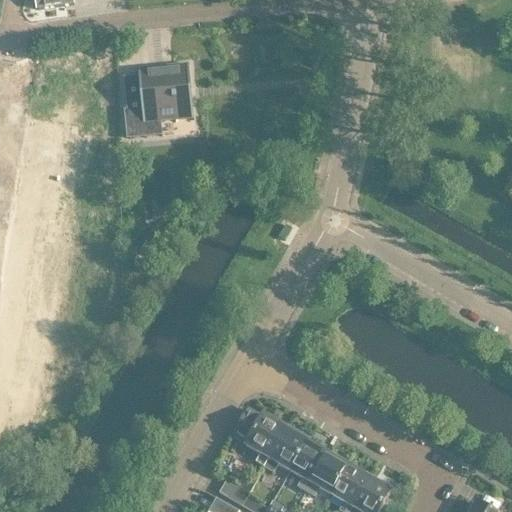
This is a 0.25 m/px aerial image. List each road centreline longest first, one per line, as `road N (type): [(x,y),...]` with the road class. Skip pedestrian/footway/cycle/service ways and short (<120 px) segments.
road 1 (unclassified): [(9,45),(83,26),(366,3)]
road 2 (residential): [(416,511),(437,474),(250,371)]
road 3 (residential): [(322,230),(366,3)]
road 4 (residential): [(511,332),(322,230)]
road 5 (residential): [(166,511),(250,371)]
road 6 (residential): [(250,371),(322,230)]
road 7 (unknown): [(0,108),(13,142),(0,258)]
